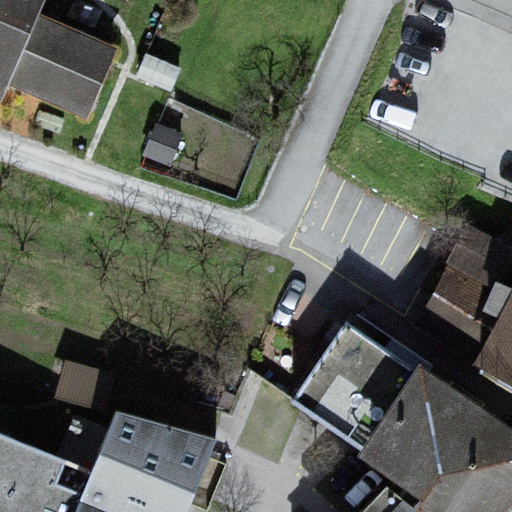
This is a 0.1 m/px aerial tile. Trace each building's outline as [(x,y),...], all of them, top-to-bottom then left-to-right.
[(0,0),(0,96),(1,97),(7,83),(88,118),(118,49),(37,14),(42,0),(0,0)] [(511,312),(483,363),(511,380),(511,312)] [(511,435),(348,323),(291,402),(430,501),(421,511),(506,511),(511,504),(511,435)] [(186,511),(214,440),(119,414),(94,473),(77,511),(186,511)] [(0,511),(77,511),(94,473),(0,434),(0,511)] [(418,511),(388,489),(365,511),(418,511)]
